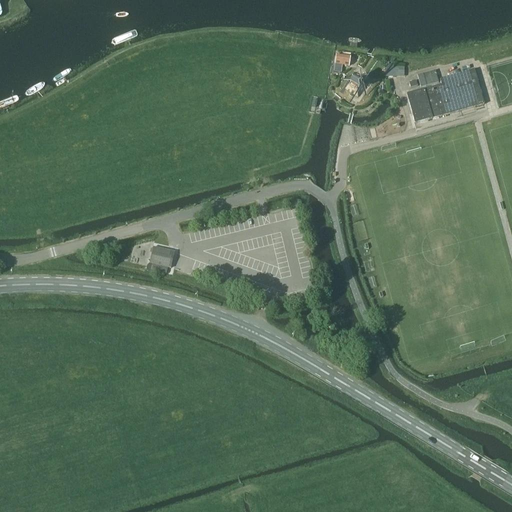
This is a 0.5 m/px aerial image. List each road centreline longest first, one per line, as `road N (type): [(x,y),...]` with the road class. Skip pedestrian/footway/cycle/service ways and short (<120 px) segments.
road 1 (secondary): [(459,454),(242,327),(85,287),(0,287)]
road 2 (unclassified): [(0,259),(46,254),(294,186),(331,203)]
